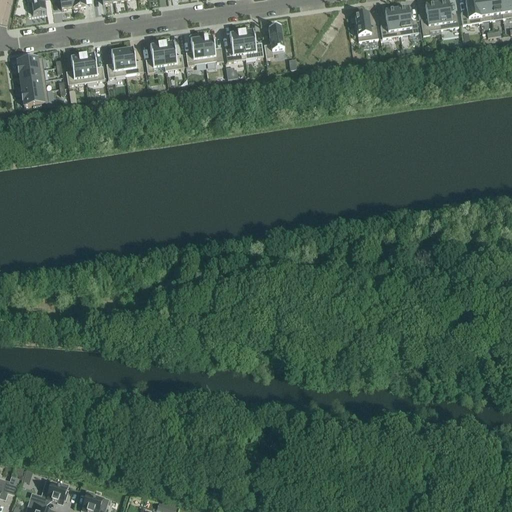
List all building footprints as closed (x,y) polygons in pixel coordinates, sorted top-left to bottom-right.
[(28,0),(29,5),(31,4),(33,16),(46,14),(44,0),(47,0),(28,0)] [(72,0),(59,0),(62,11),(73,10),(72,0)] [(72,0),(73,10),(85,9),(84,0),(72,0)] [(477,1),(477,0),(465,2),(467,14),(461,15),(462,27),(481,25),(481,24),(480,24),(477,1)] [(491,18),(488,0),(482,0),(477,1),(480,24),(481,24),(492,23),(491,18)] [(502,16),(499,0),(488,0),(491,18),(502,16)] [(511,5),(511,0),(499,0),(502,16),(503,21),(511,19),(511,5)] [(448,4),(437,6),(440,32),(459,29),(457,17),(450,18),(448,4)] [(440,32),(437,6),(425,8),(427,21),(421,22),(423,39),(430,38),(429,34),(440,32)] [(408,10),(397,12),(400,38),(418,35),(417,23),(410,24),(408,10)] [(400,38),(397,12),(385,14),(387,27),(380,28),(382,41),(400,38)] [(358,44),(359,44),(378,41),(376,29),(370,30),(368,16),(355,18),(356,25),(354,25),(355,33),(357,33),(358,38),(358,44)] [(284,52),(281,29),(278,30),(278,28),(271,29),(271,31),(268,31),(271,47),(264,48),(266,61),(273,60),(273,54),(284,52)] [(253,33),(241,35),(245,62),(264,59),(262,45),(255,46),(253,33)] [(245,62),(241,35),(240,35),(240,34),(232,35),(233,36),(229,37),(231,50),(225,51),(227,64),(245,62)] [(213,39),(202,41),(205,66),(216,64),(216,65),(223,64),(221,50),(214,51),(213,39)] [(205,66),(202,41),(190,43),(192,54),(186,55),(188,69),(195,68),(195,67),(205,66)] [(163,47),(162,47),(165,69),(165,73),(184,71),(182,57),(176,58),(174,45),(171,45),(170,44),(163,45),(163,47)] [(165,69),(162,47),(150,49),(152,62),(145,63),(147,76),(155,75),(154,70),(165,69)] [(133,51),(122,53),(126,77),(143,75),(142,63),(135,64),(133,51)] [(126,77),(122,53),(111,54),(113,66),(106,67),(108,81),(126,78),(126,77)] [(86,85),(82,59),(81,59),(81,57),(73,58),(74,60),(71,60),(72,73),(66,74),(68,88),(86,85)] [(94,57),(82,59),(86,85),(105,82),(103,69),(96,70),(94,57)] [(26,62),(18,64),(18,69),(19,76),(44,72),(42,60),(34,61),(34,60),(26,61),(26,62)] [(44,72),(19,76),(20,76),(21,86),(45,83),(44,72)] [(45,83),(21,86),(23,96),(22,96),(22,97),(47,93),(45,83)] [(47,93),(22,97),(23,104),(24,103),(24,109),(33,107),(33,109),(41,108),(41,106),(49,105),(47,93)] [(0,497),(6,499),(5,502),(5,503),(8,494),(14,496),(19,482),(12,480),(10,485),(0,481),(0,497)] [(32,496),(30,503),(46,508),(43,507),(45,501),(62,507),(64,503),(66,503),(68,494),(66,494),(68,490),(47,483),(42,499),(32,496)] [(105,511),(109,503),(88,496),(86,500),(84,499),(82,508),(84,509),(82,511),(105,511)] [(46,508),(30,503),(27,511),(41,511),(43,507),(46,508)] [(159,505),(157,511),(159,511),(176,511),(178,509),(170,506),(160,503),(159,505)]
